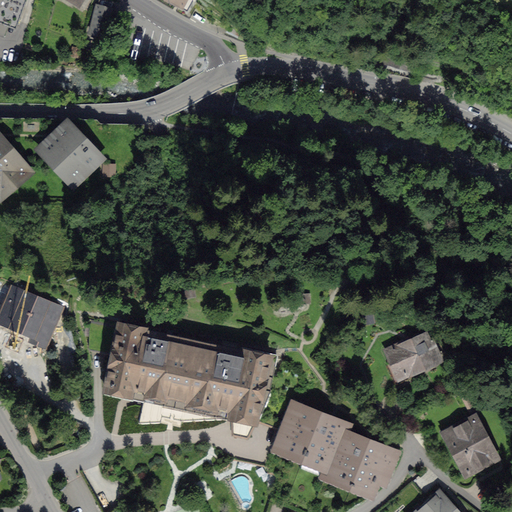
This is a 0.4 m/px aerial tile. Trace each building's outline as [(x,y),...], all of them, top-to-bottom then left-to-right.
[(0,0),(0,22),(6,25),(8,18),(18,21),(25,0),(0,0)] [(172,0),(186,8),(190,0),(172,0)] [(110,10),(98,7),(91,33),(103,36),(110,10)] [(373,59),(372,63),(382,66),(383,62),(425,74),(428,65),(418,62),(418,60),(414,58),(393,51),(386,54),(385,58),(374,55),(373,59)] [(146,124),(0,121),(0,196),(124,197),(163,136),(154,130),(146,124)] [(338,259),(335,274),(349,277),(353,262),(338,259)] [(1,319),(35,333),(46,307),(29,299),(29,297),(13,291),(1,319)] [(109,355),(116,325),(92,320),(90,331),(90,350),(109,355)] [(116,325),(109,355),(112,355),(106,379),(108,393),(131,398),(132,390),(134,391),(134,393),(147,336),(144,335),(145,329),(119,323),(118,326),(116,325)] [(147,336),(134,393),(145,396),(139,424),(161,422),(162,417),(170,419),(171,416),(174,417),(173,420),(181,421),(227,419),(228,414),(259,420),(270,390),(277,357),(244,350),(243,353),(241,353),(241,350),(148,330),(147,336)] [(401,346),(389,352),(400,376),(441,357),(433,338),(431,339),(428,334),(416,339),(415,336),(399,343),(401,346)] [(294,406),(278,448),(328,468),(326,475),(370,492),(376,477),(383,480),(394,454),(343,433),(346,426),(294,406)] [(474,419),(447,434),(467,472),(495,457),(474,419)] [(453,511),(439,496),(421,511),(453,511)]
